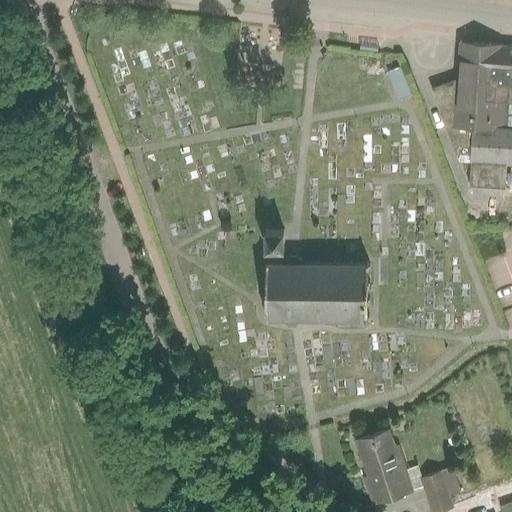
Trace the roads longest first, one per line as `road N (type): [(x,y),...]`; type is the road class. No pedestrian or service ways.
road 1 (tertiary): [(316,511),(235,453),(163,329),(18,0)]
road 2 (secondary): [(363,0),(511,18)]
